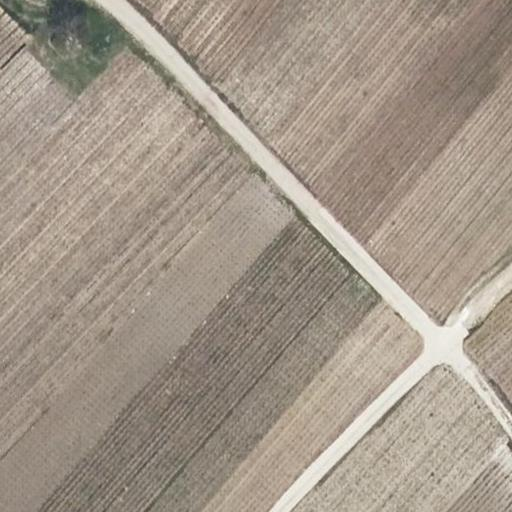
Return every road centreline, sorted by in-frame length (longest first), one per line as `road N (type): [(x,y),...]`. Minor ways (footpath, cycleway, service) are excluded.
road 1 (unclassified): [(285,511),(448,340),(312,202)]
road 2 (track): [(312,202),(125,0)]
road 3 (track): [(511,434),(448,340),(511,281)]
